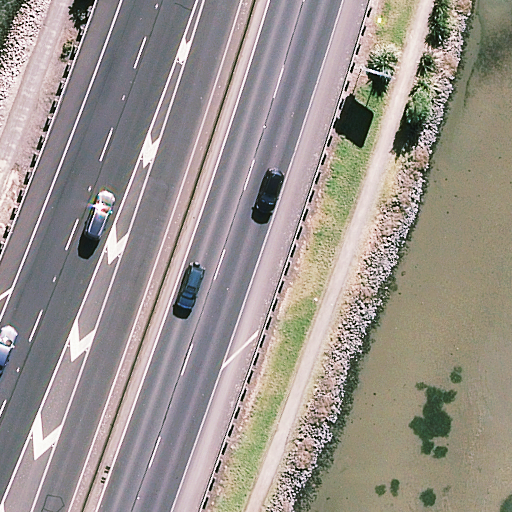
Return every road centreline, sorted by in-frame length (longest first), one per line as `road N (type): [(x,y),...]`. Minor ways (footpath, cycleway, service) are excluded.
road 1 (trunk): [(299,0),(129,511)]
road 2 (trunk): [(49,511),(156,201),(212,0)]
road 3 (trunk): [(0,411),(158,0)]
